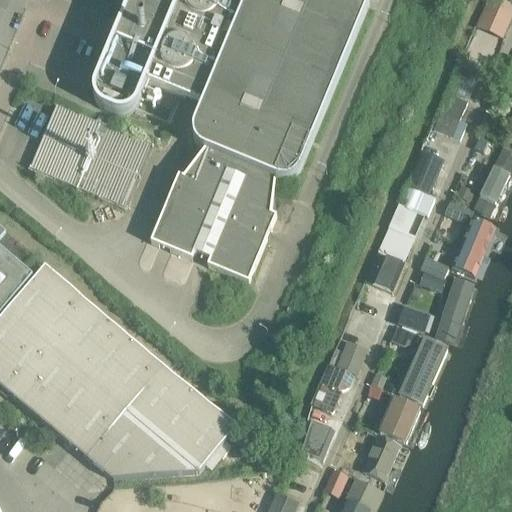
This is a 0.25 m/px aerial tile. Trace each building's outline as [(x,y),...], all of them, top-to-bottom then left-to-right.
[(120,117),(122,117),(126,117),(127,117),(129,116),(131,115),(133,113),(135,112),(136,110),(137,109),(138,106),(147,85),(203,108),(195,128),(194,129),(194,131),(193,133),(193,135),(193,137),(193,140),(194,142),(194,144),(195,145),(196,147),(198,149),(200,151),(202,152),(205,154),(184,181),(179,179),(151,246),(192,263),(195,256),(210,262),(208,269),(249,286),(277,219),(271,217),(276,183),(279,184),(280,184),(282,185),(284,184),(287,184),(290,183),(293,182),(295,180),(298,178),(299,176),(300,174),(301,173),(369,8),(356,2),(356,0),(130,0),(94,88),(93,90),(93,92),(93,94),(93,97),(94,99),(94,101),(95,103),(97,106),(98,107),(99,109),(101,110),(103,111),(114,116),(118,117),(120,117)] [(502,40),(511,17),(511,8),(506,6),(491,0),(489,0),(477,29),(502,40)] [(476,85),(480,75),(462,67),(457,77),(476,85)] [(467,127),(460,123),(468,105),(452,98),(437,133),(460,143),(467,127)] [(55,107),(29,170),(126,211),(153,147),(55,107)] [(511,143),(507,141),(475,217),(505,229),(511,208),(511,143)] [(403,209),(428,220),(435,203),(433,202),(440,187),(433,184),(443,161),(426,154),(403,209)] [(460,189),(456,198),(468,204),(473,194),(460,189)] [(451,271),(451,277),(481,289),(505,229),(475,217),(451,271)] [(395,238),(387,257),(404,264),(411,245),(395,238)] [(0,318),(32,279),(0,252),(0,318)] [(384,259),(373,287),(392,296),(404,267),(384,259)] [(434,279),(439,267),(425,261),(420,273),(434,279)] [(46,270),(0,324),(0,388),(113,483),(199,476),(237,430),(46,270)] [(423,276),(419,288),(429,292),(433,280),(423,276)] [(456,350),(481,289),(451,277),(451,284),(431,341),(456,350)] [(400,393),(398,398),(429,412),(456,350),(431,341),(425,339),(403,393),(400,393)] [(338,371),(356,378),(366,353),(348,346),(344,356),(338,371)] [(354,379),(334,371),(327,389),(339,394),(349,390),(354,379)] [(381,392),(386,380),(376,376),(372,388),(381,392)] [(398,398),(382,434),(413,449),(429,412),(398,398)] [(323,467),(334,440),(335,437),(322,431),(308,425),(298,456),(323,467)] [(394,494),(413,449),(382,434),(380,434),(362,478),(394,494)] [(342,511),(386,511),(394,494),(362,478),(359,477),(342,511)] [(270,511),(296,511),(298,508),(276,499),(270,511)]
